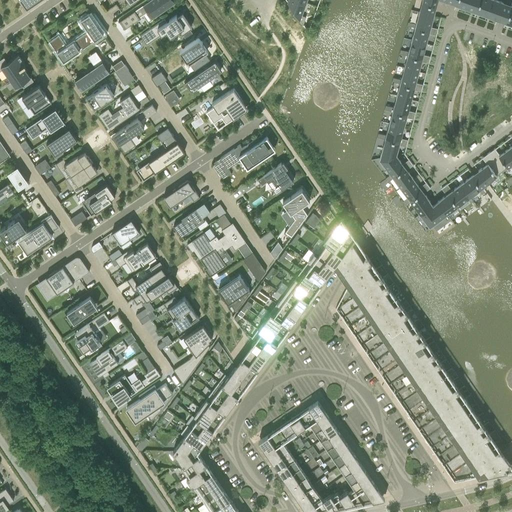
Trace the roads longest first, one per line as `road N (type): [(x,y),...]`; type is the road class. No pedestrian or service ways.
road 1 (residential): [(415,502),(360,389),(337,375),(307,372),(267,386),(235,433),(242,470),(291,511)]
road 2 (residential): [(165,511),(12,286)]
road 3 (residential): [(511,44),(449,21),(416,140),(442,167),(466,159)]
road 4 (residential): [(91,0),(200,161)]
road 5 (residential): [(78,246),(200,161)]
road 6 (residential): [(161,368),(78,246)]
road 7 (residential): [(78,246),(0,129)]
